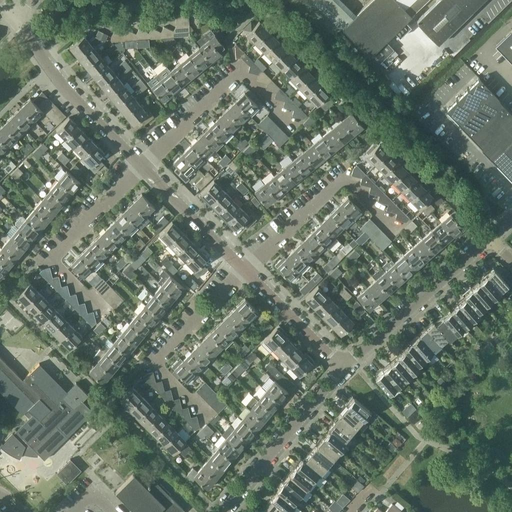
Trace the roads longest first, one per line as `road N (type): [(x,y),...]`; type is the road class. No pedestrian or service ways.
road 1 (residential): [(140,165),(76,100),(12,15)]
road 2 (residential): [(342,368),(488,240)]
road 3 (residential): [(219,511),(342,368)]
road 4 (residential): [(243,269),(140,165)]
road 5 (residential): [(342,368),(243,269)]
road 6 (residential): [(140,165),(237,71)]
road 7 (residential): [(243,269),(342,178)]
road 8 (residential): [(49,256),(140,165)]
road 9 (residential): [(152,358),(243,269)]
